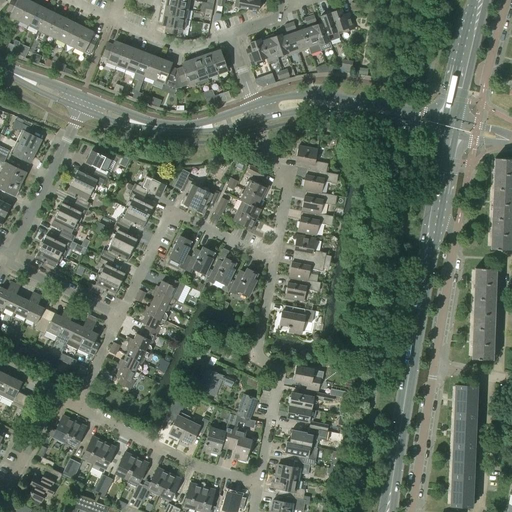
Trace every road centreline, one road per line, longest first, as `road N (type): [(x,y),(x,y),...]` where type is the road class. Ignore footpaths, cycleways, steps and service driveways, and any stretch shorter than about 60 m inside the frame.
road 1 (secondary): [(388,511),(433,216)]
road 2 (residential): [(257,481),(276,383),(275,371),(255,359),(273,259)]
road 3 (residential): [(118,316),(167,216),(273,259)]
road 4 (residential): [(257,481),(195,465),(78,402)]
road 5 (tertiary): [(449,126),(318,104),(257,113)]
road 6 (tertiary): [(257,113),(178,129),(81,103)]
road 7 (residential): [(13,256),(81,103)]
road 8 (residential): [(410,511),(434,367)]
road 9 (residential): [(434,367),(457,235)]
road 10 (residential): [(118,316),(9,263),(13,256)]
road 11 (secondary): [(449,126),(476,0)]
road 12 (residential): [(0,507),(55,391)]
road 13 (residential): [(231,35),(177,47),(110,19)]
